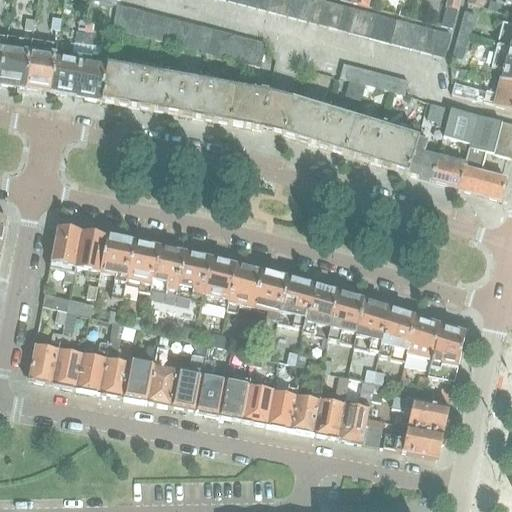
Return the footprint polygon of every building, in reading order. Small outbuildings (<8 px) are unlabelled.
[(247,8),(249,0),(238,0),(237,5),(247,8)] [(257,11),(259,0),(249,0),(247,8),(257,11)] [(267,13),(270,0),(259,0),(257,11),(267,13)] [(278,16),(282,0),(270,0),(267,13),(278,16)] [(287,19),(292,0),(282,0),(278,16),(287,19)] [(298,22),(303,0),(292,0),(287,19),(298,22)] [(307,24),(314,1),(310,0),(303,0),(298,22),(307,24)] [(370,0),(351,0),(350,4),(368,9),(370,0)] [(447,0),(446,8),(457,11),(460,0),(447,0)] [(482,9),(485,0),(484,0),(468,0),(467,5),(482,9)] [(318,27),(324,4),(314,1),(307,24),(318,27)] [(327,29),(334,6),(324,4),(318,27),(327,29)] [(338,32),(345,9),(334,6),(327,29),(338,32)] [(122,33),(128,10),(116,7),(112,31),(122,33)] [(348,35),(355,12),(345,9),(338,32),(348,35)] [(133,36),(139,13),(128,10),(122,33),(133,36)] [(359,38),(365,14),(355,12),(348,35),(359,38)] [(143,39),(149,15),(139,13),(133,36),(143,39)] [(369,40),(376,17),(365,14),(359,38),(369,40)] [(461,25),(472,28),(475,17),(464,14),(461,25)] [(153,42),(160,18),(149,15),(143,39),(153,42)] [(379,43),(386,20),(376,17),(369,40),(379,43)] [(60,32),(62,20),(52,18),(50,30),(60,32)] [(164,45),(170,21),(160,18),(153,42),(164,45)] [(34,32),(35,21),(26,20),(24,31),(34,32)] [(389,46),(396,22),(386,20),(379,43),(389,46)] [(175,47),(181,24),(170,21),(164,45),(175,47)] [(400,48),(406,25),(396,22),(389,46),(400,48)] [(185,50),(191,26),(181,24),(175,47),(185,50)] [(511,50),(511,26),(502,24),(496,47),(511,50)] [(410,51),(417,28),(406,25),(400,48),(410,51)] [(458,36),(469,39),(472,28),(461,25),(458,36)] [(195,53),(202,29),(191,26),(185,50),(195,53)] [(421,54),(427,31),(417,28),(410,51),(421,54)] [(206,56),(212,32),(202,29),(195,53),(206,56)] [(431,56),(437,33),(427,31),(421,54),(431,56)] [(216,58),(223,35),(212,32),(206,56),(216,58)] [(83,45),(85,34),(76,33),(74,44),(83,45)] [(437,33),(431,56),(444,60),(450,37),(437,33)] [(94,35),(85,34),(83,45),(92,46),(94,35)] [(227,61),(233,37),(223,35),(216,58),(227,61)] [(466,50),(469,39),(458,36),(456,47),(466,50)] [(237,64),(244,40),(233,37),(227,61),(237,64)] [(33,43),(7,39),(0,87),(25,91),(33,43)] [(248,67),(254,43),(244,40),(237,64),(248,67)] [(50,94),(57,51),(58,45),(33,42),(33,43),(25,91),(50,94)] [(254,43),(248,67),(259,70),(265,46),(254,43)] [(463,61),(466,50),(456,47),(453,59),(463,61)] [(511,85),(511,50),(496,47),(491,70),(502,72),(499,82),(511,85)] [(57,51),(50,94),(75,99),(81,59),(73,57),(73,54),(57,51)] [(101,104),(107,66),(108,59),(91,57),(91,60),(81,59),(75,99),(101,104)] [(165,115),(172,78),(107,66),(101,104),(165,115)] [(405,97),(408,84),(343,67),(340,80),(405,97)] [(229,127),(236,90),(172,78),(165,115),(229,127)] [(511,112),(511,85),(499,82),(496,97),(454,86),(451,97),(511,112)] [(281,137),(292,101),(282,99),(269,96),(236,90),(229,127),(262,133),(273,135),(281,137)] [(344,156),(355,120),(292,101),(281,137),(344,156)] [(435,128),(445,130),(446,124),(450,111),(431,106),(427,122),(436,124),(435,128)] [(511,156),(511,127),(459,113),(452,140),(469,145),(483,148),(477,173),(463,170),(458,190),(457,191),(500,203),(506,181),(511,160),(511,156)] [(407,175),(418,139),(355,120),(344,156),(407,175)] [(442,138),(450,140),(453,126),(446,124),(445,130),(442,138)] [(424,154),(427,142),(418,139),(407,175),(431,181),(437,158),(424,154)] [(463,170),(464,165),(437,158),(431,181),(431,183),(458,190),(463,170)] [(71,285),(74,271),(74,270),(81,235),(60,231),(57,233),(50,265),(65,268),(62,283),(71,285)] [(99,283),(100,276),(107,241),(81,235),(74,270),(74,271),(87,274),(86,280),(99,283)] [(126,284),(134,246),(107,241),(100,276),(114,279),(110,300),(122,303),(126,284)] [(151,293),(159,252),(134,246),(126,284),(140,287),(138,295),(150,297),(151,293)] [(175,295),(183,257),(159,252),(151,293),(167,297),(168,293),(175,295)] [(200,300),(209,263),(183,257),(175,295),(174,298),(192,302),(193,299),(200,300)] [(199,305),(226,312),(237,270),(209,263),(200,300),(199,305)] [(252,313),(260,276),(237,270),(226,312),(225,315),(236,317),(238,310),(252,313)] [(277,326),(286,282),(260,275),(260,276),(252,313),(251,320),(277,326)] [(302,332),(311,289),(286,282),(277,326),(277,327),(302,332)] [(327,342),(337,296),(311,289),(302,332),(301,337),(327,342)] [(326,344),(354,349),(364,306),(363,304),(337,296),(327,342),(326,344)] [(44,297),(42,309),(56,313),(65,315),(66,315),(69,303),(44,297)] [(69,303),(66,315),(92,321),(94,309),(69,303)] [(379,357),(389,313),(364,306),(354,349),(353,351),(379,357)] [(54,324),(63,325),(65,315),(56,313),(54,324)] [(110,313),(107,324),(113,326),(117,327),(120,315),(110,313)] [(403,365),(405,358),(404,358),(413,321),(389,313),(379,357),(379,360),(403,365)] [(142,332),(145,321),(135,319),(132,330),(142,332)] [(431,364),(439,329),(413,321),(404,358),(405,358),(403,365),(402,367),(428,373),(430,364),(431,364)] [(166,338),(168,326),(160,324),(157,336),(166,338)] [(130,364),(132,354),(117,352),(122,328),(117,327),(113,326),(109,346),(99,398),(123,402),(130,366),(129,366),(130,364)] [(431,364),(430,364),(428,373),(426,380),(453,386),(464,340),(460,335),(439,329),(431,364)] [(185,330),(182,342),(191,344),(193,332),(185,330)] [(52,389),(62,338),(51,336),(49,351),(34,348),(28,379),(30,384),(52,389)] [(75,393),(82,357),(66,354),(69,339),(62,338),(52,389),(75,393)] [(218,350),(220,340),(221,340),(212,338),(209,348),(218,350)] [(227,352),(229,342),(221,340),(220,340),(218,350),(227,352)] [(99,398),(109,346),(99,344),(95,360),(82,357),(75,393),(99,398)] [(130,366),(123,402),(146,407),(157,351),(146,348),(143,366),(130,364),(129,366),(130,366)] [(268,362),(270,350),(262,348),(259,360),(262,361),(268,362)] [(177,376),(177,373),(163,370),(166,352),(157,351),(146,407),(170,411),(177,376)] [(285,366),(294,368),(296,356),(287,354),(285,366)] [(294,368),(302,370),(305,358),(296,356),(294,368)] [(252,369),(254,359),(246,357),(244,367),(252,369)] [(193,416),(203,363),(204,361),(191,359),(188,373),(191,374),(190,378),(177,376),(170,411),(193,416)] [(259,360),(254,359),(252,369),(260,370),(262,361),(259,360)] [(319,374),(328,376),(331,364),(322,362),(319,374)] [(210,382),(213,365),(203,363),(193,416),(218,420),(225,385),(210,382)] [(372,386),(374,375),(366,373),(363,384),(372,386)] [(383,377),(374,375),(372,386),(373,387),(380,388),(383,377)] [(336,443),(344,403),(348,381),(339,379),(334,405),(320,403),(319,402),(313,439),(336,443)] [(242,425),(250,383),(239,380),(237,387),(225,385),(218,420),(242,425)] [(271,393),(259,391),(260,384),(250,383),(242,425),(265,429),(271,395),(271,393)] [(361,384),(358,402),(369,404),(370,403),(371,395),(373,387),(372,386),(363,384),(361,384)] [(395,400),(404,402),(406,391),(398,388),(395,400)] [(288,434),(295,399),(296,393),(286,391),(285,397),(271,395),(265,429),(288,434)] [(310,395),(308,402),(295,399),(288,434),(313,439),(319,402),(320,397),(310,395)] [(380,405),(381,397),(371,395),(370,403),(380,405)] [(421,405),(429,407),(432,397),(423,395),(421,405)] [(407,429),(442,437),(448,411),(438,409),(429,407),(421,405),(404,402),(395,400),(393,400),(390,412),(409,416),(407,429)] [(438,409),(448,411),(449,404),(440,402),(438,409)] [(360,448),(365,427),(369,409),(344,403),(336,443),(360,448)] [(365,427),(360,448),(377,451),(381,431),(365,427)] [(437,463),(442,437),(407,429),(404,443),(385,440),(382,452),(437,463)]
